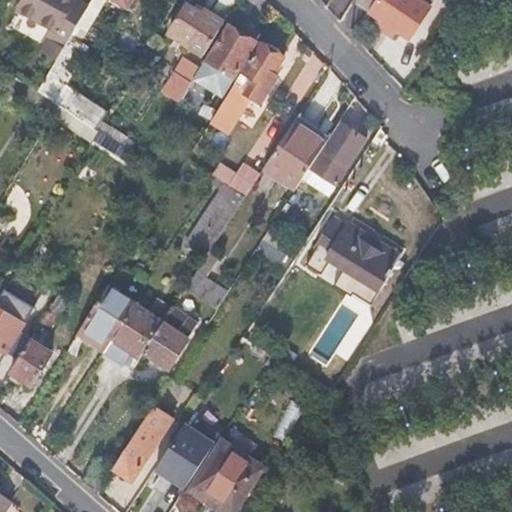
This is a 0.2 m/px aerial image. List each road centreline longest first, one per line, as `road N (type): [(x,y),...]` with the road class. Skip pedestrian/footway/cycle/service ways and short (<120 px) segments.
road 1 (residential): [(424,143),(289,0)]
road 2 (residential): [(91,511),(0,430)]
